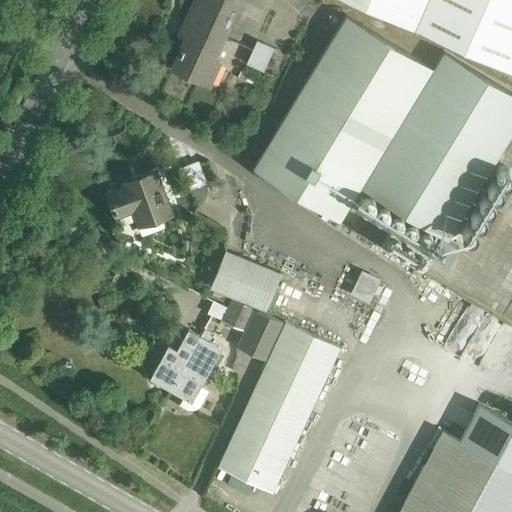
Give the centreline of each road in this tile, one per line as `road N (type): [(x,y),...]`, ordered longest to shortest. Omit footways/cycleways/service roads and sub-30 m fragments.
road 1 (tertiary): [(0,179),(81,0)]
road 2 (unclassified): [(134,511),(0,434)]
